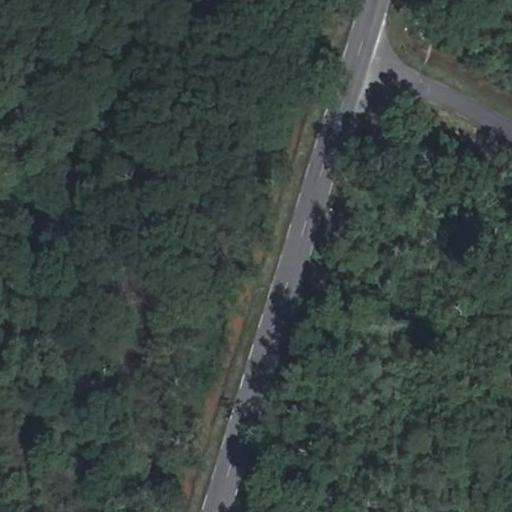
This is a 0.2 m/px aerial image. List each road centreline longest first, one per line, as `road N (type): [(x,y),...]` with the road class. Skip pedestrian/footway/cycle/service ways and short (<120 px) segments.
road 1 (tertiary): [(359,51),(213,511)]
road 2 (residential): [(359,51),(511,138)]
